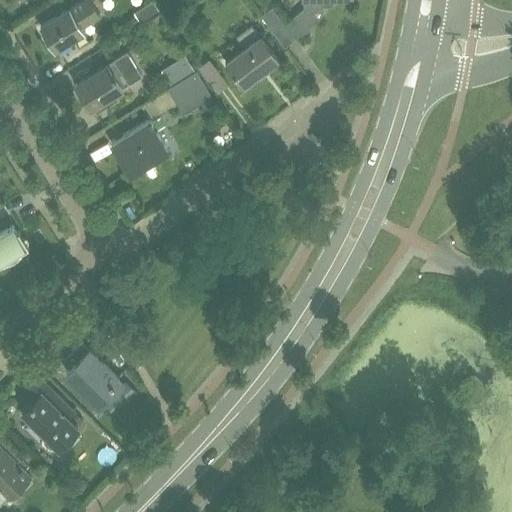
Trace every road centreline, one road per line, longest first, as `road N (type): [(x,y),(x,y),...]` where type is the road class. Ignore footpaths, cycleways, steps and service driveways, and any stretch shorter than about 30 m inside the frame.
road 1 (secondary): [(139,511),(247,400),(346,262),(391,159),(418,69)]
road 2 (residential): [(92,249),(141,240),(341,90)]
road 3 (residential): [(92,249),(89,224),(0,78)]
road 4 (residential): [(0,346),(92,249)]
